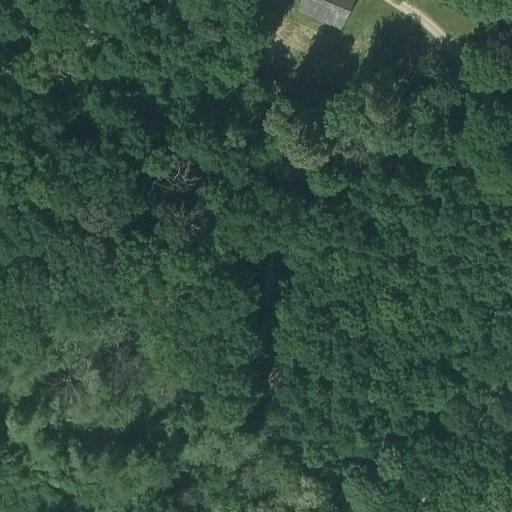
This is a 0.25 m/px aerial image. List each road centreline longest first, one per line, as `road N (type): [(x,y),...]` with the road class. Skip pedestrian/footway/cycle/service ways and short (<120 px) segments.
road 1 (track): [(489,191),(0,108)]
road 2 (track): [(489,191),(467,78),(432,27),(393,0)]
